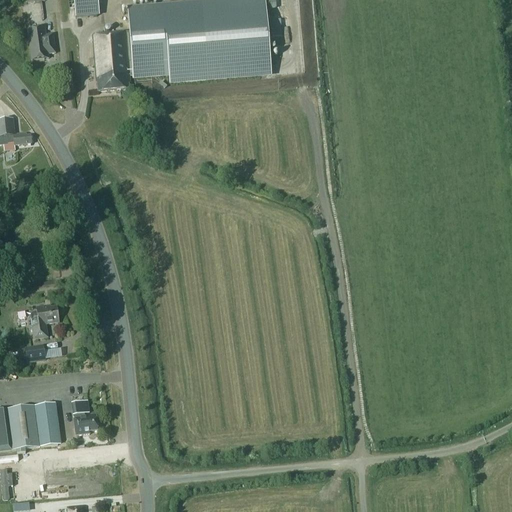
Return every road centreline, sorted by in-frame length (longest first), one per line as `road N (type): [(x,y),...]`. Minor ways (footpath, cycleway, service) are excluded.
road 1 (unclassified): [(148,482),(135,461),(118,307),(103,249),(53,137),(0,68)]
road 2 (track): [(360,463),(339,286),(302,88)]
road 3 (unclassified): [(148,482),(410,458)]
